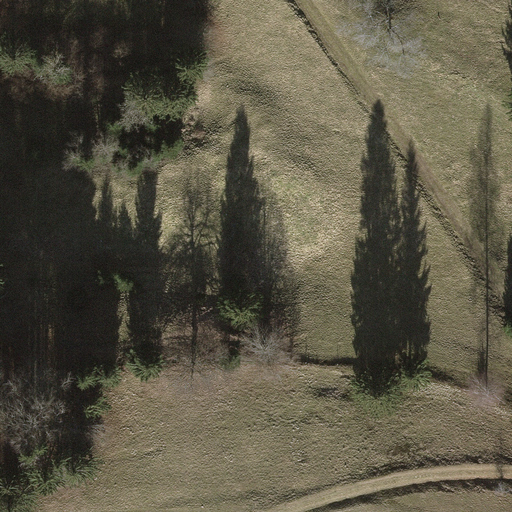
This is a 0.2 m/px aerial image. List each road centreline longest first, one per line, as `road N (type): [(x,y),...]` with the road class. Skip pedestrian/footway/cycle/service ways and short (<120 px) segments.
road 1 (track): [(303,0),(511,313)]
road 2 (track): [(511,481),(386,492),(296,511)]
